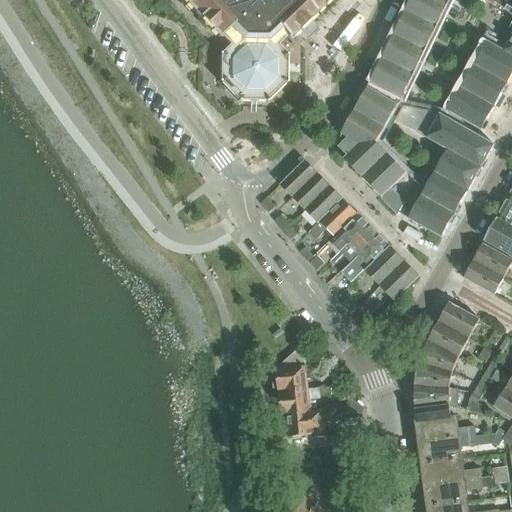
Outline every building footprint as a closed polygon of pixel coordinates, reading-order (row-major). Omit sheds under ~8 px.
[(322,6),(328,0),(182,0),(219,38),(222,36),(231,45),(222,53),(220,53),(220,55),(221,55),(220,80),(219,81),(220,83),(221,82),(239,100),(238,101),(241,102),(241,101),(266,101),(266,102),(268,102),(268,101),(286,83),(287,84),(288,82),(287,81),(287,56),(288,56),(287,53),(286,54),(277,45),(286,36),(289,39),(297,32),(305,40),(317,28),(309,19),(322,6)] [(411,0),(383,60),(371,83),(402,99),(450,0),(411,0)] [(511,0),(498,0),(497,4),(511,13),(511,0)] [(489,43),(463,89),(449,112),(482,131),(511,78),(511,39),(505,52),(489,43)] [(408,173),(389,155),(377,143),(399,105),(369,88),(336,145),(348,156),(345,159),(383,198),(408,173)] [(427,138),(441,114),(405,106),(397,120),(427,138)] [(442,238),(482,169),(495,146),(462,127),(409,219),(442,238)] [(306,161),(281,186),(293,198),(318,174),(306,161)] [(318,174),(293,198),(306,211),(331,187),(318,174)] [(331,187),(306,211),(319,224),(344,199),(331,187)] [(391,189),(383,198),(398,213),(399,215),(406,203),(401,199),(394,192),(391,189)] [(499,218),(511,225),(511,196),(499,218)] [(276,208),(268,198),(262,204),(269,213),(276,208)] [(358,214),(344,199),(319,224),(310,233),(317,240),(327,230),(334,237),(358,214)] [(369,225),(358,214),(330,242),(341,253),(369,225)] [(283,231),(290,225),(282,215),(275,221),(283,231)] [(511,257),(511,225),(499,218),(485,242),(509,255),(509,256),(511,257)] [(290,225),(283,231),(291,241),(298,235),(290,225)] [(369,225),(341,253),(334,259),(337,262),(344,255),(351,263),(359,255),(379,235),(369,225)] [(351,285),(366,271),(390,247),(379,235),(359,255),(365,261),(360,266),(359,266),(345,279),(351,285)] [(511,259),(486,244),(476,261),(507,279),(511,270),(511,259)] [(308,247),(301,253),(308,262),(315,256),(308,247)] [(390,247),(366,271),(381,286),(405,262),(390,247)] [(318,256),(310,264),(316,272),(325,263),(318,256)] [(476,261),(466,278),(497,296),(507,279),(476,261)] [(381,286),(395,301),(420,277),(405,262),(381,286)] [(350,299),(343,304),(351,314),(358,309),(350,299)] [(450,302),(439,322),(470,339),(476,330),(482,320),(450,302)] [(363,315),(356,320),(364,330),(371,325),(363,315)] [(439,322),(435,329),(431,338),(429,341),(460,358),(463,352),(463,350),(470,339),(439,322)] [(496,330),(496,331),(490,340),(498,346),(504,335),(496,330)] [(511,348),(511,340),(508,338),(502,348),(509,353),(511,348)] [(460,358),(429,341),(420,362),(454,372),(459,360),(460,358)] [(484,348),(477,358),(485,363),(491,353),(484,348)] [(279,393),(308,389),(306,366),(307,362),(310,359),(300,349),(283,363),(283,368),(277,369),(277,370),(273,371),(274,387),(279,387),(279,393)] [(493,377),(500,366),(492,361),(485,372),(493,377)] [(415,385),(450,388),(454,372),(420,362),(415,385)] [(487,388),(493,377),(485,372),(479,383),(487,388)] [(473,394),(480,398),(487,388),(479,383),(473,394)] [(450,388),(415,385),(417,410),(451,405),(450,388)] [(332,386),(320,387),(320,389),(320,395),(333,394),(332,386)] [(311,412),(308,389),(279,393),(280,398),(275,398),(277,415),(282,415),(288,415),(311,412)] [(511,392),(507,389),(495,408),(511,418),(511,392)] [(351,398),(346,407),(359,417),(365,409),(363,408),(358,404),(358,403),(356,402),(353,399),(351,398)] [(476,413),(479,404),(471,399),(467,410),(476,413)] [(491,411),(479,404),(476,413),(489,416),(491,411)] [(418,422),(421,444),(477,437),(476,427),(459,429),(458,417),(452,418),(451,405),(417,410),(418,422)] [(288,415),(290,438),(313,435),(325,433),(325,432),(323,410),(311,412),(288,415)] [(497,437),(504,442),(507,436),(500,431),(497,437)] [(423,465),(463,460),(462,448),(478,446),(477,437),(421,444),(423,465)] [(504,442),(497,437),(493,443),(501,448),(504,442)] [(426,487),(483,479),(481,470),(465,472),(463,460),(423,465),(426,487)] [(508,476),(507,469),(495,470),(496,477),(508,476)] [(496,477),(483,479),(426,487),(429,508),(469,503),(467,491),(497,487),(497,484),(509,483),(508,476),(496,477)] [(429,511),(511,511),(506,511),(500,511),(488,511),(469,511),(469,503),(429,508),(429,511)]
